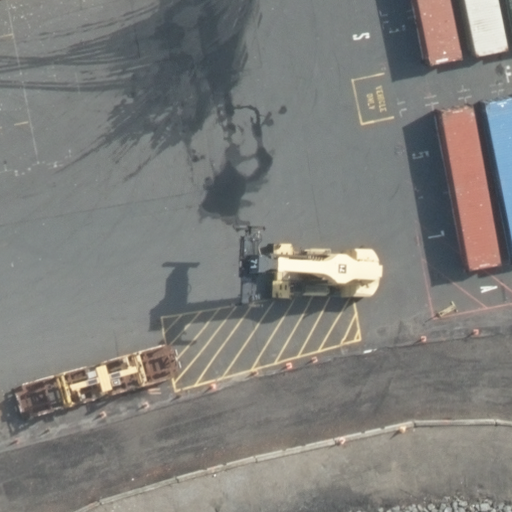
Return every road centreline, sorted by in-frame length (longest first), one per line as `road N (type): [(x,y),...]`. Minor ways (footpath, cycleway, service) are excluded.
road 1 (unknown): [(0,511),(100,478),(260,406),(511,346)]
road 2 (unknown): [(0,60),(60,40),(122,0)]
